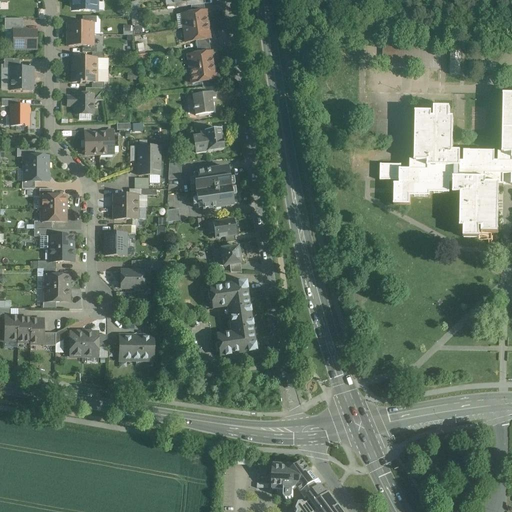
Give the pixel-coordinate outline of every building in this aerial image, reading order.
[(72,0),(72,5),(72,8),(78,8),(78,11),(96,11),(96,0),(72,0)] [(205,12),(185,15),(181,15),(183,29),(207,25),(205,12)] [(4,20),(3,30),(21,31),(21,20),(4,20)] [(92,23),(73,23),(68,23),(68,35),(89,35),(92,35),(92,23)] [(209,39),(209,38),(207,25),(184,29),(185,43),(209,39)] [(12,31),(12,51),(35,51),(35,33),(21,33),(21,31),(12,31)] [(92,35),(82,35),(81,35),(68,35),(68,47),(92,47),(92,35)] [(208,40),(207,40),(206,40),(195,41),(196,48),(209,46),(208,40)] [(197,54),(200,54),(210,53),(209,46),(196,48),(197,54)] [(398,61),(407,58),(404,51),(395,54),(398,61)] [(461,74),(461,51),(450,51),(450,74),(461,74)] [(211,53),(189,56),(187,56),(189,70),(213,66),(211,53)] [(441,53),(422,53),(422,69),(441,69),(441,53)] [(72,71),(89,71),(96,71),(96,59),(73,59),(72,59),(72,71)] [(19,69),(19,62),(19,61),(18,60),(4,60),(3,69),(3,70),(10,70),(10,69),(19,69)] [(213,66),(212,67),(189,70),(191,84),(215,80),(213,66)] [(32,91),(32,86),(32,85),(32,69),(10,69),(10,89),(10,91),(32,91)] [(72,71),(72,72),(72,83),(79,83),(80,84),(81,84),(81,83),(96,83),(96,72),(96,71),(95,71),(72,71)] [(214,80),(203,82),(201,82),(202,89),(215,87),(214,80)] [(102,101),(101,91),(101,89),(85,89),(85,93),(85,95),(93,95),(93,101),(102,101)] [(187,97),(198,96),(200,95),(199,89),(186,91),(187,97)] [(214,93),(212,94),(211,94),(191,97),(192,98),(193,97),(195,108),(191,109),(191,110),(194,110),(195,116),(212,113),(210,99),(215,98),(214,93)] [(67,97),(67,105),(67,107),(72,107),(72,108),(74,108),(74,112),(76,113),(76,115),(92,115),(93,96),(92,95),(76,95),(76,96),(72,96),(72,97),(67,97)] [(511,96),(504,97),(503,154),(498,154),(498,162),(493,162),(493,153),(464,153),(464,163),(459,163),(459,153),(452,153),(452,119),(449,119),(449,109),(433,109),(433,114),(414,114),(414,120),(416,120),(415,162),(410,162),(409,171),(400,171),(400,166),(380,166),(380,181),(394,181),(394,206),(409,206),(409,198),(429,198),(429,195),(449,195),(449,185),(453,185),(453,195),(460,195),(460,229),(463,229),(463,239),(479,239),(479,234),(480,235),(498,235),(498,186),(503,186),(503,181),(503,177),(511,177),(511,96)] [(11,127),(16,127),(24,127),(24,128),(25,128),(25,127),(27,127),(28,107),(11,107),(11,127)] [(203,122),(196,122),(194,123),(194,130),(203,130),(203,122)] [(113,153),(112,132),(112,131),(108,131),(105,134),(98,135),(99,155),(113,155),(113,153)] [(222,150),(220,135),(219,131),(203,133),(204,137),(193,139),(195,154),(196,154),(222,150)] [(84,132),(84,134),(84,135),(85,156),(99,155),(98,135),(92,135),(89,132),(84,132)] [(138,148),(138,153),(138,176),(159,176),(159,150),(159,148),(138,148)] [(48,157),(24,157),(24,170),(25,170),(48,170),(48,158),(48,157)] [(169,163),(168,180),(181,180),(181,164),(169,163)] [(202,212),(234,207),(228,166),(196,171),(197,179),(193,180),(196,203),(201,202),(202,212)] [(24,182),(33,182),(34,182),(48,183),(48,170),(24,170),(24,171),(24,182)] [(149,188),(149,178),(136,178),(135,188),(149,188)] [(137,196),(121,196),(120,196),(113,196),(113,208),(137,208),(137,207),(137,196)] [(41,210),(65,210),(65,197),(52,197),(41,197),(41,198),(41,210)] [(113,220),(127,220),(137,220),(137,208),(116,208),(113,208),(113,220)] [(167,210),(168,222),(180,221),(179,209),(167,210)] [(65,223),(65,210),(41,210),(41,222),(41,223),(52,223),(65,223)] [(235,235),(235,231),(234,227),(236,225),(235,224),(235,222),(233,221),(233,220),(212,223),(212,224),(208,225),(209,232),(210,232),(211,234),(214,234),(215,239),(235,236),(235,235)] [(131,226),(129,226),(113,226),(113,235),(125,235),(129,235),(131,235),(131,234),(131,226)] [(105,235),(105,244),(105,245),(105,256),(125,256),(125,235),(105,235)] [(49,238),(49,250),(73,250),(73,237),(52,237),(49,237),(49,238)] [(212,252),(213,261),(214,266),(223,267),(224,268),(240,265),(239,256),(240,255),(239,250),(238,249),(237,248),(226,250),(225,248),(221,248),(220,248),(221,251),(212,252)] [(49,262),(49,263),(56,263),(73,263),(73,250),(49,250),(49,262)] [(143,272),(149,272),(149,263),(131,262),(131,272),(143,272)] [(161,279),(161,274),(161,273),(162,263),(149,263),(149,266),(149,272),(157,272),(157,279),(161,279)] [(241,274),(240,268),(240,265),(229,267),(230,273),(231,273),(241,274)] [(143,272),(126,272),(121,272),(121,289),(138,289),(140,289),(140,283),(143,280),(143,272)] [(45,278),(45,290),(69,290),(69,277),(56,277),(45,277),(45,278)] [(230,321),(241,319),(250,318),(249,314),(251,313),(250,308),(248,308),(248,307),(246,288),(247,288),(246,282),(240,283),(240,284),(209,289),(212,309),(224,307),(225,307),(225,308),(228,308),(230,321)] [(56,303),(69,303),(69,290),(45,290),(45,303),(56,303)] [(5,318),(8,318),(10,318),(10,310),(0,309),(0,318),(4,318),(5,318)] [(4,342),(17,342),(17,320),(17,319),(18,319),(18,318),(5,318),(4,342)] [(230,321),(230,324),(231,333),(229,334),(229,335),(216,336),(219,357),(224,356),(225,358),(230,357),(230,355),(231,355),(250,352),(251,352),(251,354),(257,353),(256,347),(254,347),(252,329),(251,327),(253,327),(252,321),(250,321),(250,318),(230,321)] [(30,319),(18,319),(17,343),(30,343),(30,319)] [(30,321),(30,345),(42,345),(43,345),(43,334),(43,321),(30,321)] [(68,339),(68,334),(66,329),(55,334),(55,345),(68,339)] [(42,345),(42,347),(55,347),(55,345),(55,334),(43,334),(43,345),(42,345)] [(70,334),(70,358),(84,358),(84,334),(70,334)] [(98,334),(84,334),(84,358),(98,358),(98,349),(98,336),(98,334)] [(134,337),(119,337),(119,361),(124,361),(124,362),(126,362),(130,362),(130,361),(141,361),(142,362),(147,362),(147,361),(153,361),(153,338),(138,337),(136,335),(134,337)] [(107,336),(98,336),(98,349),(107,349),(107,336)] [(318,489),(314,484),(317,482),(303,462),(297,467),(273,465),(272,490),(284,490),(284,498),(286,500),(290,501),(293,498),(294,491),(297,488),(301,493),(305,499),(307,498),(310,502),(307,504),(305,505),(303,503),(299,503),(296,510),(297,511),(342,511),(330,495),(329,494),(327,495),(321,486),(318,489)]
